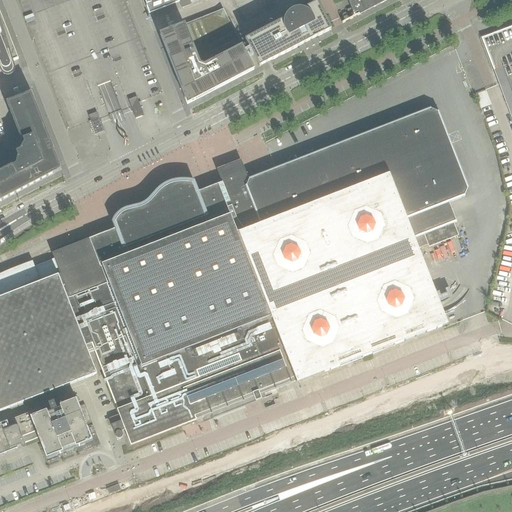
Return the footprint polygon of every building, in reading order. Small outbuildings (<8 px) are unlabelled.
[(175,0),(146,0),(147,2),(150,11),(176,1),(175,0)] [(182,0),(179,1),(182,8),(202,0),(182,0)] [(347,0),(353,14),(357,16),(388,0),(347,0)] [(262,66),(331,30),(332,29),(332,28),(330,29),(328,25),(321,12),(316,3),(304,9),(303,10),(301,10),(298,10),(295,10),(294,10),(291,12),(288,14),(286,16),(284,20),(283,21),(247,39),(245,40),(259,67),(262,66)] [(8,53),(14,50),(0,13),(0,68),(2,72),(3,74),(4,75),(5,75),(7,76),(8,76),(10,75),(12,74),(12,73),(13,72),(13,71),(13,69),(8,53)] [(187,104),(254,70),(241,47),(225,17),(223,18),(217,16),(216,14),(185,26),(184,25),(160,35),(187,104)] [(511,24),(480,37),(479,39),(491,71),(493,70),(499,86),(511,120),(511,24)] [(486,91),(476,93),(479,108),(490,105),(486,91)] [(0,202),(2,201),(54,174),(58,162),(32,94),(7,103),(23,146),(21,151),(17,153),(18,157),(17,163),(0,171),(0,202)] [(133,114),(135,119),(143,116),(141,112),(139,105),(136,97),(128,100),(133,114)] [(98,359),(454,223),(456,222),(449,203),(464,197),(468,189),(438,112),(430,108),(275,168),(248,179),(241,160),(229,165),(217,170),(222,183),(190,195),(189,193),(170,200),(170,199),(169,199),(169,198),(168,198),(167,197),(166,197),(165,197),(164,198),(163,198),(163,199),(162,199),(162,200),(162,201),(162,202),(162,203),(121,219),(123,226),(52,254),(54,259),(35,267),(33,261),(14,268),(4,272),(0,274),(0,410),(1,412),(98,375),(86,346),(92,343),(98,359)] [(102,126),(99,118),(98,115),(89,118),(96,135),(104,132),(102,126)] [(459,236),(454,223),(98,359),(120,414),(112,417),(115,424),(111,425),(115,437),(116,438),(117,439),(118,439),(119,439),(121,439),(122,437),(123,436),(123,435),(123,434),(120,427),(123,426),(131,446),(211,414),(212,418),(276,393),(275,389),(295,381),(296,384),(448,325),(419,248),(428,245),(429,247),(459,236)] [(25,445),(25,444),(40,438),(46,452),(49,457),(48,458),(49,458),(55,456),(66,452),(84,445),(84,444),(87,443),(98,439),(85,405),(80,406),(77,397),(65,402),(66,404),(57,408),(54,402),(49,405),(51,410),(42,413),(40,409),(12,420),(11,421),(11,422),(8,424),(7,422),(5,423),(5,422),(0,423),(0,457),(4,456),(3,455),(7,453),(7,454),(16,451),(16,450),(18,449),(17,447),(21,445),(22,447),(22,448),(24,448),(25,447),(25,446),(25,445)]
